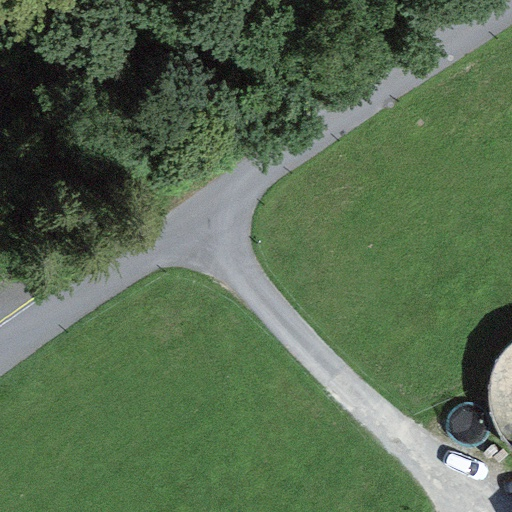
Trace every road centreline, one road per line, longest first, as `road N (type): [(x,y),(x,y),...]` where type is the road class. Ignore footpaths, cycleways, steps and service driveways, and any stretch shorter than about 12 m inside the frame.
road 1 (unclassified): [(503,0),(0,350)]
road 2 (track): [(196,216),(272,310),(367,407),(502,511)]
